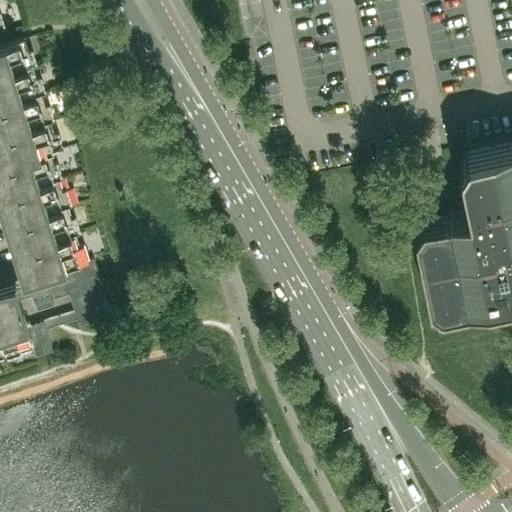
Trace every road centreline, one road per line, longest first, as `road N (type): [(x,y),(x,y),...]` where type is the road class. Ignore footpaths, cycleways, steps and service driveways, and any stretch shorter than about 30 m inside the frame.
road 1 (tertiary): [(457,511),(151,0)]
road 2 (tertiary): [(128,0),(417,511)]
